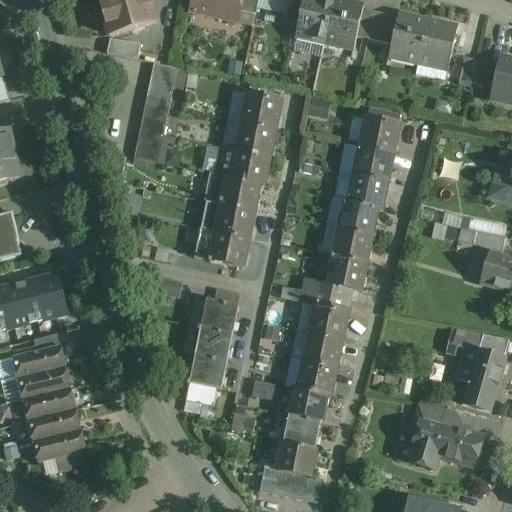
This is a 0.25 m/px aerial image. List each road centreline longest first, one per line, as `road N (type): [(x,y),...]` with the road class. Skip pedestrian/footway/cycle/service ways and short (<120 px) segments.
road 1 (residential): [(422,178),(322,511)]
road 2 (residential): [(108,261),(37,0)]
road 3 (residential): [(187,471),(127,344),(108,261)]
road 4 (residential): [(271,287),(108,261)]
road 5 (residential): [(300,156),(271,287)]
